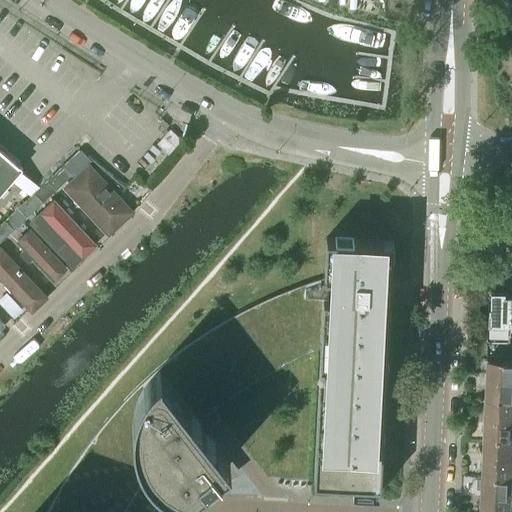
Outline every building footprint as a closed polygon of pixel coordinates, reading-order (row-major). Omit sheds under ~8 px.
[(166,137),(155,149),(166,159),(177,147),(166,137)] [(0,193),(15,177),(33,193),(42,185),(22,168),(0,148),(0,193)] [(58,190),(90,160),(80,150),(78,151),(48,180),(58,190)] [(67,193),(103,232),(131,206),(94,168),(67,193)] [(28,218),(58,190),(48,180),(19,208),(28,218)] [(41,217),(79,256),(95,240),(57,201),(41,217)] [(0,244),(28,218),(19,208),(0,225),(0,244)] [(20,245),(52,281),(67,267),(34,232),(20,245)] [(322,297),(320,349),(313,479),(351,481),(351,491),(379,492),(390,264),(391,240),(353,238),(352,236),(334,236),(334,238),(325,237),(323,275),(332,275),(331,298),(322,297)] [(3,251),(0,254),(0,283),(24,308),(42,291),(3,251)] [(187,496),(188,494),(187,494),(201,483),(206,489),(234,467),(198,421),(226,399),(256,379),(287,362),(320,349),(322,297),(331,298),(332,275),(323,275),(323,278),(285,291),(248,308),(213,328),(180,351),(158,369),(151,375),(149,377),(120,406),(94,437),(71,470),(51,506),(48,511),(123,511),(129,502),(149,474),(153,478),(158,482),(164,486),(169,489),(175,492),(181,494),(185,495),(187,496)] [(487,326),(509,327),(509,293),(505,293),(505,292),(504,292),(504,291),(503,291),(489,291),(487,326)] [(484,379),(511,380),(511,360),(485,359),(484,379)] [(511,399),(511,380),(484,379),(483,398),(483,399),(511,399)] [(511,399),(483,399),(482,418),(511,419),(511,399)] [(511,439),(511,419),(482,418),(481,438),(511,439)] [(511,439),(481,438),(480,457),(511,458),(511,439)] [(511,478),(511,458),(480,457),(480,477),(511,478)] [(479,496),(511,497),(511,478),(480,477),(479,496)] [(511,511),(511,497),(479,496),(477,511),(511,511)]
